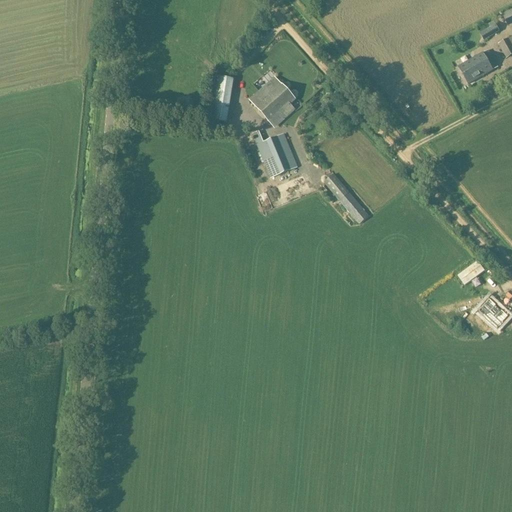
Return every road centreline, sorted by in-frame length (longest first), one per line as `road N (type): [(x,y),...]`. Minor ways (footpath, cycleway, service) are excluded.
road 1 (tertiary): [(74,511),(121,0)]
road 2 (track): [(511,282),(260,0)]
road 3 (unknown): [(399,156),(511,95)]
